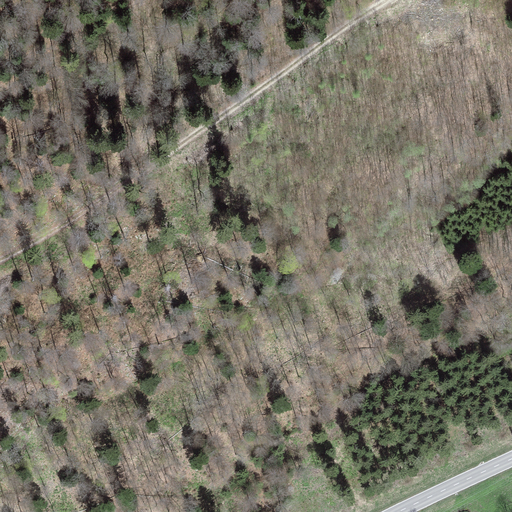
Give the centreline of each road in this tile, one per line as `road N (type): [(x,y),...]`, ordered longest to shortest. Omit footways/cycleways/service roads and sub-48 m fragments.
road 1 (track): [(0,260),(224,120),(390,0)]
road 2 (tertiary): [(511,457),(401,511)]
